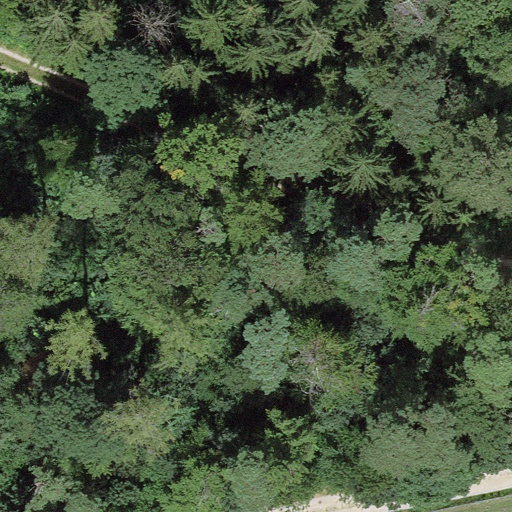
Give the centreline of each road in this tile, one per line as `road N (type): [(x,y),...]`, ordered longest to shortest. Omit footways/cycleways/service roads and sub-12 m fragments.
road 1 (track): [(511,278),(246,178),(0,59)]
road 2 (track): [(511,470),(280,511)]
